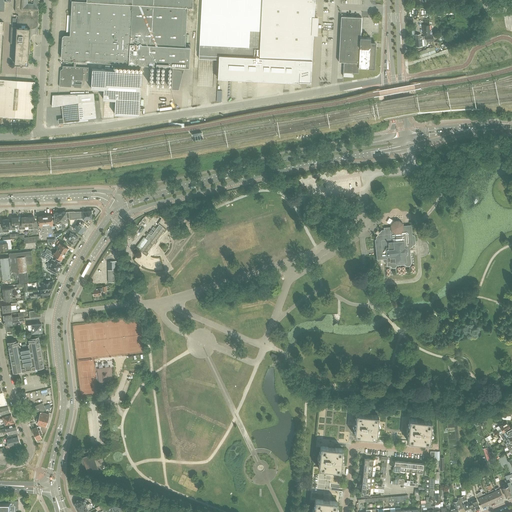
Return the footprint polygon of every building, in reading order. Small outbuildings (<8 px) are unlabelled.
[(15,0),(15,9),(15,10),(15,11),(16,11),(17,12),(17,13),(16,13),(16,26),(11,25),(10,42),(16,42),(14,63),(27,64),(28,53),(29,53),(30,48),(29,43),(29,41),(30,28),(32,28),(37,23),(38,10),(39,10),(39,0),(15,0)] [(87,0),(87,1),(72,1),(70,35),(64,35),(64,38),(62,38),(61,58),(64,58),(64,60),(74,61),(74,67),(63,66),(63,72),(60,71),(59,87),(72,87),(72,85),(74,85),(74,87),(81,87),(81,83),(80,83),(80,81),(88,81),(89,68),(76,67),(76,61),(190,68),(191,44),(186,44),(187,7),(192,7),(192,0),(87,0)] [(218,78),(293,81),(298,82),(298,77),(311,77),(313,33),(314,33),(315,18),(314,18),(314,0),(201,0),(199,58),(214,58),(215,55),(219,55),(218,78)] [(375,53),(376,42),(370,42),(370,38),(360,37),(361,17),(341,16),(339,61),(344,62),(343,76),(353,77),(353,73),(358,73),(359,68),(374,68),(375,53)] [(436,31),(435,22),(423,22),(423,31),(436,31)] [(414,25),(412,25),(412,35),(415,35),(416,47),(426,46),(426,42),(426,41),(433,40),(433,39),(437,38),(437,35),(422,36),(422,38),(421,38),(420,34),(415,34),(414,25)] [(418,52),(420,57),(436,52),(434,47),(418,52)] [(139,115),(141,71),(92,69),(91,88),(104,89),(103,99),(115,99),(114,114),(139,115)] [(35,81),(0,78),(0,115),(33,118),(35,81)] [(79,120),(84,119),(87,119),(88,120),(88,119),(96,118),(94,93),(52,95),(52,106),(61,105),(63,117),(62,117),(63,123),(79,121),(79,120)] [(202,133),(192,134),(192,135),(193,141),(203,139),(202,133)] [(64,228),(64,224),(64,223),(67,223),(67,222),(66,218),(69,218),(69,212),(66,212),(65,212),(64,211),(62,212),(60,212),(62,228),(64,228)] [(74,212),(74,217),(74,219),(82,218),(92,218),(91,211),(82,211),(74,212)] [(37,221),(38,223),(38,226),(39,226),(42,226),(42,225),(49,224),(50,225),(53,225),(51,215),(48,215),(46,215),(46,216),(44,216),(43,215),(42,215),(42,216),(38,216),(38,220),(37,220),(37,221)] [(28,217),(28,226),(28,229),(38,229),(38,226),(38,223),(34,223),(34,217),(33,217),(32,216),(29,216),(28,217)] [(15,226),(18,226),(18,223),(18,217),(12,217),(12,223),(8,223),(9,228),(9,230),(15,230),(15,226)] [(18,223),(18,226),(18,230),(25,229),(25,226),(28,226),(28,217),(21,217),(21,223),(18,223)] [(69,225),(70,229),(73,231),(74,232),(75,231),(76,231),(77,230),(81,234),(84,230),(84,231),(86,228),(85,228),(86,227),(82,224),(84,221),(81,218),(74,228),(69,225)] [(9,230),(9,228),(8,223),(8,219),(2,219),(2,227),(0,226),(0,232),(6,232),(9,232),(9,230)] [(387,262),(387,264),(387,266),(390,265),(391,267),(393,268),(395,267),(396,265),(404,264),(406,265),(408,266),(410,265),(410,263),(409,253),(410,253),(409,248),(409,247),(411,247),(412,245),(414,245),(415,243),(415,236),(413,234),(412,235),(411,225),(403,226),(403,224),(399,221),(394,221),(391,225),(391,227),(384,228),(384,227),(384,230),(382,230),(380,232),(380,231),(379,233),(377,235),(378,235),(376,237),(377,239),(375,239),(376,250),(376,252),(376,254),(377,259),(380,259),(383,259),(383,261),(385,262),(387,262)] [(136,248),(140,251),(143,253),(163,227),(159,224),(151,235),(149,233),(145,238),(148,240),(142,247),(138,244),(136,248)] [(66,231),(68,233),(67,235),(69,236),(67,239),(69,241),(68,243),(71,245),(73,243),(74,244),(75,243),(75,244),(77,242),(76,241),(77,240),(76,240),(78,237),(72,233),(73,231),(70,229),(69,229),(66,231)] [(0,249),(8,249),(11,249),(10,246),(11,246),(10,239),(4,240),(4,243),(0,243),(0,249)] [(59,246),(57,249),(64,253),(65,253),(66,253),(67,251),(66,251),(68,248),(58,242),(59,241),(57,240),(56,241),(56,242),(58,244),(58,245),(59,246)] [(54,252),(53,253),(50,252),(51,250),(46,248),(44,252),(47,253),(52,256),(52,255),(61,260),(63,257),(64,255),(64,254),(64,253),(57,249),(55,253),(54,252)] [(15,280),(19,279),(19,283),(28,282),(26,264),(32,263),(31,251),(9,253),(9,257),(0,258),(0,268),(1,279),(12,277),(14,277),(14,275),(15,275),(15,280)] [(41,254),(45,256),(44,258),(44,259),(48,262),(49,259),(51,261),(50,263),(48,267),(57,272),(57,271),(58,271),(59,271),(60,270),(60,268),(59,268),(61,264),(58,262),(59,262),(54,259),(53,260),(52,259),(53,256),(52,256),(47,253),(44,252),(43,251),(41,254)] [(108,270),(109,282),(119,281),(118,269),(108,270)] [(37,282),(38,290),(40,289),(51,288),(52,285),(52,284),(53,281),(45,282),(42,282),(42,281),(37,282)] [(100,288),(92,289),(93,296),(101,294),(101,291),(106,291),(106,286),(102,286),(103,288),(100,288)] [(40,289),(38,290),(39,293),(34,294),(34,295),(31,295),(31,299),(37,298),(37,297),(40,296),(47,295),(48,292),(49,292),(50,292),(50,291),(51,288),(40,289)] [(17,305),(17,304),(17,302),(10,303),(2,304),(3,313),(12,312),(11,312),(18,311),(17,308),(16,309),(16,305),(17,305)] [(3,315),(4,320),(18,318),(24,318),(24,312),(19,312),(18,313),(18,316),(12,317),(12,314),(3,315)] [(42,332),(42,331),(42,328),(41,323),(28,324),(29,329),(32,328),(32,333),(42,332)] [(28,344),(29,347),(21,348),(20,346),(19,346),(18,342),(16,342),(16,341),(8,342),(13,372),(21,370),(22,371),(25,371),(25,369),(31,368),(33,369),(35,369),(36,368),(43,366),(38,337),(31,338),(31,339),(29,340),(30,344),(28,344)] [(105,377),(109,377),(108,368),(98,369),(99,378),(105,377)] [(43,402),(35,405),(38,412),(46,409),(43,402)] [(358,413),(358,406),(320,402),(315,447),(320,447),(320,446),(329,447),(328,448),(334,449),(334,448),(335,448),(336,442),(346,443),(347,443),(348,443),(348,442),(349,442),(349,441),(350,433),(354,434),(355,428),(356,428),(357,421),(356,421),(356,413),(358,413)] [(30,416),(38,412),(35,405),(27,409),(30,416)] [(377,415),(378,415),(378,423),(377,423),(376,430),(377,430),(376,436),(394,438),(394,433),(395,433),(396,433),(397,433),(397,438),(407,439),(408,433),(409,433),(410,426),(409,426),(409,418),(410,419),(411,411),(378,408),(377,415)] [(44,412),(44,410),(40,412),(39,417),(48,420),(49,418),(48,417),(49,414),(44,412)] [(354,435),(362,436),(376,437),(376,436),(377,430),(378,430),(379,429),(379,428),(380,427),(380,426),(379,425),(379,424),(378,423),(378,415),(377,415),(358,413),(356,413),(356,421),(355,421),(354,421),(354,422),(353,423),(353,424),(353,425),(353,426),(354,427),(355,428),(354,434),(354,435)] [(48,420),(39,417),(37,424),(46,426),(46,424),(48,423),(48,420)] [(407,440),(418,442),(429,443),(430,435),(431,435),(431,434),(432,434),(432,433),(433,432),(433,431),(432,430),(432,429),(431,429),(431,428),(431,421),(410,419),(409,418),(409,426),(408,426),(407,427),(406,428),(406,429),(406,430),(406,431),(407,432),(407,433),(408,433),(407,439),(407,440)] [(499,433),(504,430),(510,427),(506,421),(504,422),(503,420),(500,422),(501,424),(499,426),(500,427),(497,429),(497,430),(493,433),(495,436),(499,433)] [(511,425),(510,427),(504,430),(507,434),(503,436),(505,439),(511,435),(511,434),(511,433),(511,425)] [(37,427),(32,428),(37,439),(38,439),(40,439),(41,439),(42,438),(40,434),(42,433),(40,429),(38,430),(38,429),(40,429),(41,427),(40,427),(39,426),(37,427)] [(7,437),(6,438),(8,446),(9,446),(9,447),(21,444),(17,434),(7,437)] [(326,469),(332,470),(340,470),(340,469),(341,463),(342,463),(343,462),(343,461),(344,461),(344,460),(344,459),(344,458),(343,457),(343,456),(342,456),(343,448),(335,448),(334,448),(329,447),(320,446),(320,447),(320,453),(319,454),(318,454),(318,455),(317,456),(317,457),(317,458),(317,459),(318,460),(319,461),(318,467),(318,468),(326,469)] [(490,454),(488,450),(487,447),(483,448),(483,450),(487,461),(491,459),(490,454)] [(89,476),(99,473),(92,454),(87,456),(83,458),(89,476)] [(337,502),(338,502),(339,491),(331,490),(331,488),(331,487),(339,488),(341,469),(340,469),(340,470),(332,470),(332,468),(326,468),(326,469),(318,468),(318,467),(313,467),(310,500),(315,500),(315,499),(323,500),(323,501),(329,502),(329,501),(337,501),(337,502)] [(511,494),(508,486),(507,480),(505,480),(506,483),(502,485),(504,493),(506,497),(509,495),(509,494),(510,494),(511,494)] [(362,487),(361,493),(362,493),(362,494),(363,494),(363,497),(370,496),(370,494),(371,488),(362,487)] [(503,498),(502,494),(499,489),(495,491),(499,500),(503,498)] [(495,501),(499,500),(495,491),(494,491),(493,490),(490,491),(495,501)] [(476,493),(477,495),(481,503),(482,507),(486,505),(482,494),(481,492),(476,493)] [(486,505),(491,503),(487,494),(485,495),(485,493),(482,494),(486,505)] [(463,501),(462,496),(460,497),(457,497),(458,500),(457,500),(456,500),(456,501),(453,502),(454,508),(452,508),(453,511),(458,511),(458,509),(463,508),(463,506),(461,501),(462,501),(463,501)] [(466,511),(469,511),(471,511),(468,502),(466,499),(465,499),(464,496),(462,496),(463,501),(462,501),(465,508),(466,511)] [(76,506),(76,507),(81,505),(82,506),(87,504),(86,503),(85,503),(84,501),(75,498),(75,500),(76,506)] [(338,511),(338,510),(337,509),(336,509),(337,502),(337,501),(329,501),(323,500),(315,499),(315,500),(314,506),(314,507),(313,507),(312,508),(312,509),(312,510),(312,511),(338,511)] [(0,511),(15,511),(16,509),(14,509),(14,502),(18,502),(18,500),(0,500),(0,511)] [(435,511),(434,511),(434,509),(433,506),(431,506),(431,500),(427,500),(427,503),(428,503),(428,506),(428,511),(435,511)] [(113,511),(111,507),(110,504),(98,501),(100,504),(104,511),(113,511)] [(81,505),(76,507),(78,511),(87,511),(89,511),(88,509),(91,507),(90,506),(91,506),(89,502),(87,504),(82,506),(81,505)]
